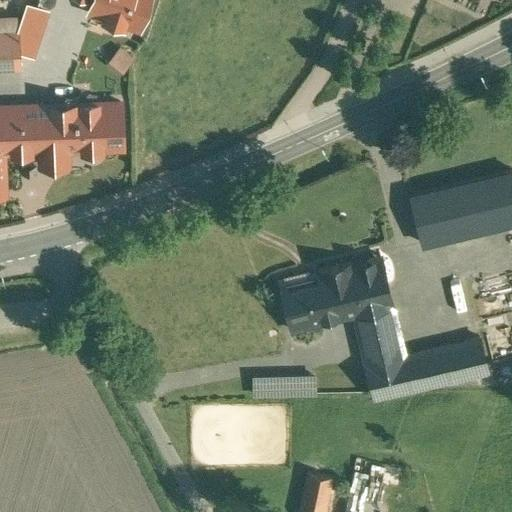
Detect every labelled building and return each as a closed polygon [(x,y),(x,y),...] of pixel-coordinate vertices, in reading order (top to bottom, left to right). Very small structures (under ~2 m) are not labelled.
[(91,0),(87,13),(138,30),(147,0),(91,0)] [(0,65),(19,65),(18,58),(17,32),(0,32),(0,65)] [(111,56),(106,62),(126,81),(133,72),(142,60),(122,43),(111,56)] [(56,57),(18,58),(19,65),(19,88),(57,87),(56,57)] [(120,101),(0,105),(0,192),(4,193),(3,151),(121,146),(120,101)] [(511,168),(410,193),(422,242),(511,221),(511,168)] [(403,353),(380,254),(317,269),(320,279),(313,282),(283,289),(292,328),(343,316),(354,313),(358,329),(373,396),(487,369),(479,336),(403,353)] [(354,313),(343,316),(346,332),(358,329),(354,313)] [(316,392),(315,372),(253,373),(253,393),(316,392)] [(323,511),(332,477),(308,471),(298,511),(323,511)]
